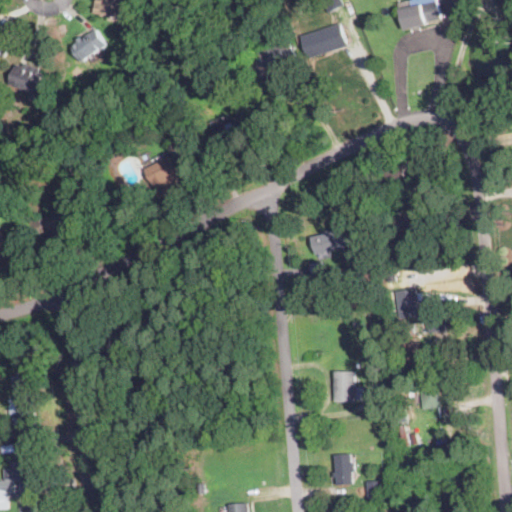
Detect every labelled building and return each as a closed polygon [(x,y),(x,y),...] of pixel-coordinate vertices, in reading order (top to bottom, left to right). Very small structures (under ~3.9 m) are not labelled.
[(125,0),(125,1),(123,13),(122,17),(121,17),(119,16),(111,15),(107,14),(101,13),(96,12),(97,9),(97,7),(97,6),(98,0),(125,0)] [(343,0),(346,5),(341,7),(338,8),(335,10),(329,13),(325,4),(323,0),(343,0)] [(429,24),(406,30),(401,10),(411,8),(409,1),(408,0),(437,0),(442,19),(428,22),(429,24)] [(273,25),(266,29),(259,19),(267,15),(273,25)] [(250,26),(248,29),(242,25),(243,24),(246,19),(247,20),(252,23),(251,24),(250,26)] [(317,55),(310,57),(307,48),(305,43),(303,37),(303,36),(309,34),(312,33),(317,32),(320,31),(324,30),(327,29),(330,28),(340,25),(341,24),(342,24),(346,37),(347,40),(349,45),(341,48),(339,48),(338,49),(337,49),(335,49),(333,50),(328,52),(320,54),(317,55)] [(0,28),(1,29),(4,26),(5,25),(7,27),(8,28),(9,28),(13,32),(14,34),(16,35),(12,39),(13,40),(14,41),(15,42),(17,44),(13,49),(5,57),(5,58),(2,55),(1,55),(0,56),(0,28)] [(97,29),(107,44),(105,46),(100,48),(96,51),(89,56),(86,58),(83,60),(75,49),(73,45),(75,44),(77,42),(78,42),(77,40),(78,39),(80,38),(82,36),(83,39),(91,34),(96,30),(97,29)] [(263,81),(260,82),(260,81),(258,76),(256,74),(254,70),(252,66),(250,62),(249,59),(260,53),(261,53),(263,52),(265,51),(272,47),(273,47),(281,43),(283,42),(292,59),(282,64),(279,66),(274,68),(271,70),(270,70),(271,73),(272,75),(273,76),(268,78),(263,81)] [(199,71),(190,73),(187,62),(196,59),(199,71)] [(35,66),(38,67),(40,68),(39,72),(44,73),(42,81),(41,83),(40,88),(38,92),(38,94),(37,94),(33,92),(30,91),(25,89),(23,89),(21,88),(16,86),(14,86),(10,85),(12,80),(13,77),(15,71),(17,64),(19,65),(20,65),(21,65),(22,66),(24,66),(25,63),(28,64),(33,65),(35,66)] [(115,105),(107,109),(103,101),(111,98),(115,105)] [(226,140),(224,141),(220,132),(219,131),(218,127),(217,125),(218,124),(225,121),(231,119),(239,115),(242,114),(244,117),(250,130),(248,131),(242,133),(236,136),(233,138),(230,139),(226,140)] [(194,135),(188,137),(185,131),(191,128),(194,135)] [(173,145),(171,147),(167,139),(168,138),(177,134),(181,142),(173,145)] [(410,154),(397,158),(395,150),(408,147),(410,154)] [(173,155),(176,162),(180,171),(172,175),(173,176),(154,186),(151,180),(146,169),(162,161),(161,160),(166,157),(166,158),(172,155),(173,155)] [(40,166),(34,168),(31,160),(37,158),(40,166)] [(387,184),(381,165),(382,165),(403,159),(408,178),(387,184)] [(417,234),(401,237),(392,192),(408,189),(417,234)] [(71,209),(77,221),(79,226),(43,243),(33,222),(33,221),(42,217),(44,220),(70,208),(71,209)] [(424,221),(416,222),(414,213),(422,211),(424,221)] [(319,253),(317,253),(314,237),(347,229),(351,245),(319,253)] [(3,233),(9,251),(10,256),(0,258),(0,230),(2,230),(3,233)] [(369,272),(367,259),(375,258),(377,271),(369,272)] [(327,273),(313,275),(311,262),(325,260),(327,273)] [(397,280),(388,280),(387,268),(396,267),(397,280)] [(433,299),(421,299),(420,292),(433,291),(433,299)] [(446,318),(448,330),(431,332),(430,323),(426,323),(425,313),(428,313),(427,303),(445,302),(446,318)] [(409,333),(407,333),(407,324),(416,324),(416,333),(409,333)] [(123,358),(108,359),(106,333),(113,333),(113,329),(124,328),(137,327),(138,345),(126,345),(127,358),(123,358)] [(174,381),(157,384),(154,365),(171,362),(174,381)] [(356,403),(336,402),(336,371),(356,371),(356,403)] [(21,428),(19,428),(14,376),(35,374),(37,393),(34,394),(37,426),(21,428)] [(427,408),(424,408),(422,382),(440,381),(443,406),(427,408)] [(414,418),(399,421),(397,410),(412,407),(414,418)] [(412,444),(406,445),(401,426),(407,424),(412,444)] [(463,438),(445,440),(444,434),(463,432),(463,438)] [(354,473),(354,479),(355,483),(339,484),(339,476),(336,476),(336,472),(338,472),(336,455),(352,453),(354,473)] [(36,460),(36,463),(40,463),(41,475),(38,476),(39,490),(22,492),(21,480),(15,480),(16,491),(8,492),(10,508),(0,508),(0,480),(7,480),(6,469),(14,468),(13,462),(36,460)] [(371,506),(370,506),(368,481),(385,479),(387,505),(371,506)] [(203,494),(199,494),(198,483),(201,483),(206,483),(206,494),(203,494)] [(230,511),(230,504),(249,503),(249,511),(230,511)]
